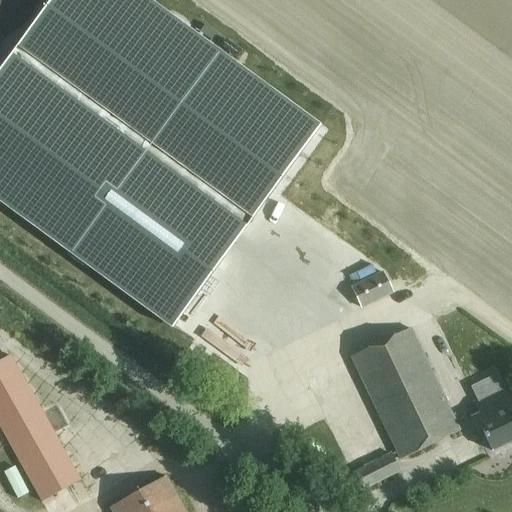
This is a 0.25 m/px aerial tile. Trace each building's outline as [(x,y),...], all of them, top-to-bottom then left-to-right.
[(140,0),(54,0),(0,73),(0,205),(170,331),(318,130),(235,69),(191,37),(140,0)] [(352,289),(361,309),(393,294),(383,273),(352,289)] [(401,460),(460,432),(410,329),(351,358),(401,460)] [(0,426),(42,502),(80,480),(11,356),(0,362),(0,426)] [(492,452),(511,441),(511,393),(509,386),(472,403),(478,415),(470,419),(478,435),(482,433),(492,452)] [(391,455),(351,474),(360,492),(399,472),(391,455)] [(112,511),(186,511),(166,476),(110,508),(112,511)]
